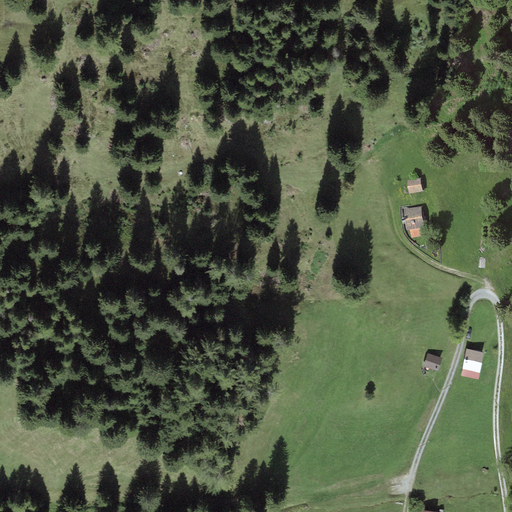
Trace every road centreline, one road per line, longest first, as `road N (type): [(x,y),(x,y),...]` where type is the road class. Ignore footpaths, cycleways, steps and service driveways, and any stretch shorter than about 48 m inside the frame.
road 1 (track): [(406,511),(412,469),(470,301),(486,293),(500,323),(495,424),(504,511)]
road 2 (track): [(391,212),(401,237),(440,271),(483,281),(486,293)]
